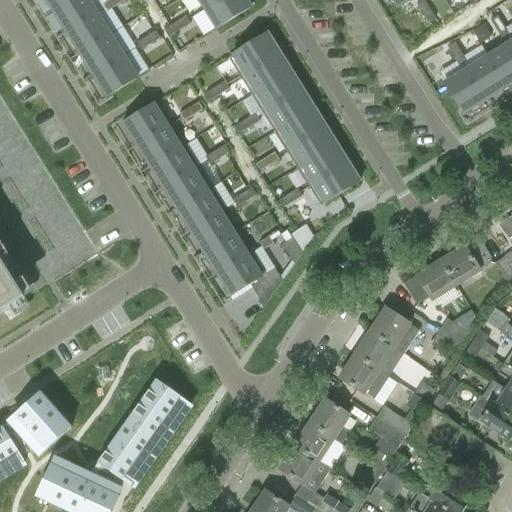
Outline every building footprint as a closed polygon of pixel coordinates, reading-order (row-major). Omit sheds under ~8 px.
[(44,0),(52,12),(70,0),(44,0)] [(70,0),(52,12),(51,12),(51,13),(53,13),(65,33),(96,14),(87,0),(70,0)] [(112,0),(110,0),(102,5),(106,13),(116,7),(112,0)] [(196,0),(204,12),(222,0),(196,0)] [(222,0),(204,12),(215,30),(250,9),(245,0),(222,0)] [(390,0),(397,9),(411,0),(390,0)] [(423,0),(415,5),(421,14),(429,10),(423,0)] [(429,10),(421,14),(427,24),(435,20),(429,10)] [(65,33),(64,34),(65,35),(66,34),(79,54),(77,55),(78,56),(110,36),(96,14),(65,33)] [(497,17),(489,21),(495,31),(502,26),(497,17)] [(185,18),(176,24),(180,31),(190,25),(185,18)] [(176,24),(166,30),(170,37),(180,31),(176,24)] [(502,26),(495,31),(501,40),(508,36),(502,26)] [(155,32),(145,38),(150,45),(159,39),(155,32)] [(231,57),(227,59),(233,68),(239,78),(278,53),(274,46),(275,45),(274,44),(273,45),(267,35),(246,48),(231,57)] [(110,36),(78,56),(79,55),(92,76),(91,76),(91,77),(93,77),(124,57),(110,36)] [(145,38),(136,44),(140,51),(150,45),(145,38)] [(454,43),(447,48),(453,58),(460,53),(454,43)] [(511,50),(508,44),(486,57),(506,88),(506,89),(507,89),(507,88),(511,84),(511,50)] [(278,53),(239,78),(250,96),(290,72),(284,63),(285,62),(285,61),(284,62),(278,53)] [(460,53),(453,58),(458,67),(466,63),(460,53)] [(124,57),(93,77),(105,97),(104,98),(105,99),(110,96),(137,79),(124,57)] [(486,57),(465,70),(484,102),(485,103),(486,102),(485,101),(506,88),(486,57)] [(465,70),(443,84),(446,89),(460,112),(463,116),(464,116),(464,115),(484,102),(465,70)] [(290,72),(250,96),(262,115),(301,90),(297,83),(298,82),(297,81),(296,82),(290,72)] [(224,83),(214,89),(219,96),(229,90),(224,83)] [(214,89),(205,95),(209,102),(219,96),(214,89)] [(301,90),(262,115),(274,133),(313,109),(307,100),(308,99),(308,98),(306,98),(301,90)] [(127,122),(121,125),(122,126),(123,126),(136,146),(171,124),(170,123),(158,103),(154,105),(127,122)] [(198,104),(188,110),(192,117),(202,111),(198,104)] [(313,109),(274,133),(285,152),(324,127),(319,119),(321,119),(320,118),(319,118),(313,109)] [(188,110),(178,115),(183,123),(192,117),(188,110)] [(255,115),(245,121),(249,128),(259,122),(255,115)] [(245,121),(235,127),(240,134),(249,128),(245,121)] [(136,146),(135,147),(135,148),(137,148),(149,168),(185,146),(171,124),(136,146)] [(324,127),(285,152),(297,170),(336,146),(330,136),(331,136),(330,134),(329,135),(324,127)] [(149,168),(148,168),(149,170),(150,169),(163,189),(198,167),(185,146),(149,168)] [(224,146),(215,152),(219,160),(229,154),(224,146)] [(336,146),(297,170),(308,189),(348,164),(342,156),(343,155),(343,154),(342,155),(338,149),(336,146)] [(215,152),(205,158),(210,166),(219,160),(215,152)] [(274,153),(264,160),(269,167),(278,161),(274,153)] [(264,160),(255,166),(259,173),(269,167),(264,160)] [(444,179),(456,172),(450,161),(437,169),(444,179)] [(348,164),(308,189),(320,208),(338,196),(359,183),(353,173),(354,172),(353,171),(352,172),(349,167),(348,164)] [(163,189),(162,190),(162,191),(163,190),(176,211),(175,211),(175,212),(212,189),(198,167),(163,189)] [(212,189),(175,212),(176,212),(177,212),(189,232),(188,233),(189,234),(190,233),(225,211),(212,189)] [(251,189),(241,195),(246,202),(256,196),(251,189)] [(297,190),(287,196),(292,203),(301,197),(297,190)] [(241,195),(232,201),(236,208),(246,202),(241,195)] [(287,196),(278,202),(282,209),(292,203),(287,196)] [(225,211),(190,233),(203,253),(202,254),(202,255),(203,254),(239,232),(225,211)] [(511,218),(499,227),(507,239),(511,247),(511,218)] [(305,226),(290,235),(301,254),(313,238),(305,226)] [(239,232),(203,254),(216,275),(215,275),(216,276),(217,276),(252,254),(239,232)] [(268,238),(258,244),(261,248),(263,251),(273,245),(268,238)] [(440,262),(456,288),(480,273),(479,271),(489,264),(490,259),(477,238),(464,247),(463,248),(464,249),(441,263),(440,262)] [(292,240),(281,247),(294,266),(301,255),(292,240)] [(252,254),(217,276),(230,296),(228,297),(229,298),(249,286),(263,309),(282,282),(263,251),(261,248),(252,254)] [(511,269),(504,258),(494,265),(509,287),(511,285),(511,269)] [(0,315),(17,305),(24,300),(0,261),(0,315)] [(417,277),(404,285),(415,304),(428,296),(432,302),(456,288),(440,262),(439,262),(440,264),(418,278),(417,277)] [(370,333),(369,333),(403,356),(404,355),(403,354),(417,333),(418,333),(419,332),(410,327),(401,321),(385,310),(384,311),(385,312),(371,334),(370,333)] [(493,310),(485,323),(494,330),(494,329),(499,333),(499,332),(505,325),(506,325),(509,322),(503,316),(493,310)] [(111,312),(76,334),(83,344),(117,322),(111,312)] [(471,314),(451,324),(470,335),(477,325),(471,314)] [(445,320),(439,330),(463,346),(470,335),(451,324),(445,320)] [(499,332),(499,333),(511,343),(511,329),(506,325),(505,325),(499,332)] [(439,330),(431,341),(456,357),(463,346),(439,330)] [(479,332),(470,345),(480,351),(484,345),(488,338),(479,332)] [(354,356),(388,379),(389,378),(387,377),(402,355),(403,356),(369,333),(369,334),(370,334),(356,357),(354,356)] [(470,345),(462,358),(471,364),(480,351),(470,345)] [(484,345),(480,351),(493,360),(497,354),(484,345)] [(511,351),(503,366),(511,372),(511,351)] [(339,378),(339,379),(355,390),(364,396),(373,402),(373,401),(372,400),(387,378),(388,379),(354,356),(355,357),(341,379),(339,378)] [(457,365),(449,378),(458,384),(466,371),(457,365)] [(511,372),(503,366),(498,374),(509,382),(503,391),(511,396),(511,372)] [(387,378),(372,400),(373,401),(383,407),(397,385),(388,379),(387,378)] [(449,378),(437,395),(448,403),(460,385),(458,384),(449,378)] [(156,382),(141,402),(165,419),(179,398),(156,382)] [(486,391),(481,399),(511,419),(511,396),(503,391),(492,383),(486,391)] [(421,384),(413,395),(422,401),(430,389),(421,384)] [(40,394),(13,418),(15,420),(41,449),(44,453),(71,429),(40,394)] [(413,395),(404,407),(410,411),(418,416),(426,404),(422,401),(413,395)] [(448,403),(437,395),(430,409),(440,416),(448,403)] [(138,457),(121,481),(124,483),(132,489),(191,406),(179,398),(165,419),(150,440),(138,457)] [(475,407),(469,417),(478,423),(492,431),(508,442),(511,438),(511,419),(481,399),(475,407)] [(141,402),(127,423),(150,440),(165,419),(141,402)] [(309,425),(334,442),(341,446),(349,434),(342,430),(350,418),(341,413),(324,402),(325,403),(310,425),(309,425)] [(383,408),(376,419),(404,438),(411,427),(403,421),(383,408)] [(430,409),(408,443),(473,486),(479,476),(459,462),(468,449),(488,462),(495,452),(440,416),(430,409)] [(410,411),(403,421),(411,427),(418,416),(410,411)] [(376,419),(368,430),(397,449),(404,438),(376,419)] [(22,460),(31,455),(33,457),(41,449),(15,420),(10,424),(2,429),(17,453),(22,460)] [(127,423),(115,440),(138,457),(150,440),(127,423)] [(294,447),(294,448),(319,465),(330,471),(345,448),(341,446),(334,442),(309,425),(310,426),(295,448),(294,447)] [(2,429),(0,430),(0,463),(17,453),(2,429)] [(115,440),(97,465),(121,481),(138,457),(115,440)] [(279,470),(278,471),(295,482),(304,488),(307,490),(314,495),(314,494),(330,471),(319,465),(294,448),(295,449),(280,471),(279,470)] [(22,460),(17,453),(0,463),(0,480),(25,465),(22,460)] [(376,453),(368,464),(376,469),(384,458),(376,453)] [(398,455),(386,473),(394,478),(397,481),(409,463),(398,455)] [(59,461),(56,468),(115,496),(118,491),(124,483),(121,481),(97,465),(91,473),(89,476),(84,473),(59,461)] [(368,464),(360,476),(369,481),(376,469),(368,464)] [(51,466),(36,498),(57,508),(65,511),(111,511),(118,498),(115,496),(56,468),(51,466)] [(386,473),(376,489),(383,494),(394,478),(386,473)] [(424,487),(419,494),(427,499),(435,505),(446,511),(464,511),(468,508),(466,506),(467,505),(469,502),(452,491),(438,482),(437,484),(438,485),(433,493),(424,487)] [(375,488),(366,501),(367,502),(374,507),(376,508),(385,495),(383,494),(376,489),(375,488)] [(294,511),(290,509),(284,505),(281,503),(264,492),(264,493),(265,494),(258,505),(253,511),(294,511)] [(411,505),(408,510),(410,511),(446,511),(435,505),(427,499),(419,494),(418,494),(413,502),(411,505)] [(324,500),(317,510),(320,511),(349,511),(351,510),(327,495),(324,500)]
